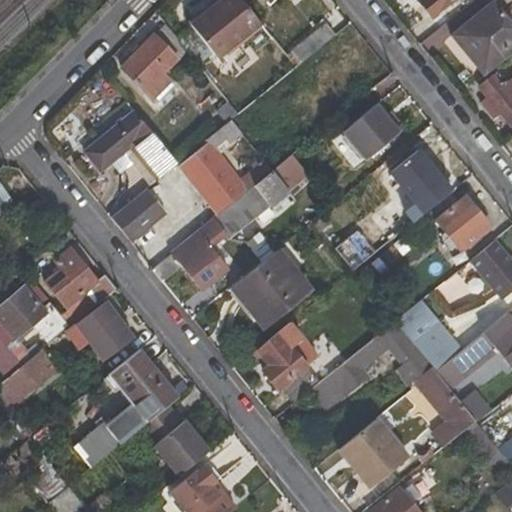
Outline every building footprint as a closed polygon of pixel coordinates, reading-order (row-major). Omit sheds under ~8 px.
[(215,60),(259,25),(238,0),(219,0),(189,25),(215,60)] [(421,0),(420,2),(432,17),(453,0),(421,0)] [(452,36),(484,76),(511,53),(511,30),(491,4),(452,36)] [(285,56),(295,69),(335,36),(324,24),(285,56)] [(162,74),(186,52),(164,25),(120,68),(152,100),(169,82),(162,74)] [(493,119),(499,114),(511,129),(511,79),(501,88),(492,77),(479,88),(487,99),(481,105),(493,119)] [(226,103),(216,112),(226,125),(230,122),(237,116),(226,103)] [(392,120),(387,124),(384,120),(375,108),(341,135),(365,163),(403,132),(393,119),(392,120)] [(156,179),(175,163),(133,111),(83,152),(100,173),(122,154),(129,148),(156,179)] [(392,120),(389,116),(384,120),(387,124),(392,120)] [(209,199),(219,213),(270,172),(258,157),(249,164),(252,169),(238,180),(219,156),(214,151),(226,141),(229,145),(241,136),(230,122),(226,125),(206,141),(208,145),(180,167),(207,201),(209,199)] [(219,156),(231,147),(229,145),(226,141),(214,151),(219,156)] [(122,154),(148,185),(156,179),(129,148),(122,154)] [(388,173),(415,206),(445,183),(417,150),(388,173)] [(285,175),(278,181),(270,172),(219,213),(210,220),(226,239),(227,241),(295,186),(285,175)] [(165,213),(146,190),(109,220),(128,243),(165,213)] [(434,221),(459,252),(490,228),(465,197),(434,221)] [(287,209),(299,226),(308,219),(297,202),(287,209)] [(332,221),(326,214),(312,225),(319,232),(332,221)] [(211,250),(226,239),(210,220),(167,253),(170,257),(151,271),(160,283),(181,266),(202,291),(227,270),(211,250)] [(500,302),(511,291),(511,262),(495,242),(468,263),(500,302)] [(102,302),(116,290),(104,275),(95,283),(68,251),(53,262),(66,278),(49,292),(65,310),(81,298),(83,300),(92,310),(102,302)] [(310,294),(276,251),(259,264),(229,288),(263,331),(310,294)] [(42,309),(24,287),(0,305),(0,340),(21,366),(33,358),(17,339),(30,327),(47,346),(61,334),(69,328),(62,318),(49,303),(42,309)] [(69,328),(92,310),(83,300),(62,318),(69,328)] [(101,362),(131,338),(102,302),(92,310),(69,328),(61,334),(76,352),(86,344),(101,362)] [(461,351),(420,302),(393,324),(430,369),(433,374),(461,351)] [(511,323),(506,316),(461,351),(433,374),(450,393),(499,353),(510,365),(511,363),(511,323)] [(408,387),(430,369),(393,324),(319,384),(306,394),(322,415),(367,379),(362,372),(389,351),(402,366),(396,372),(408,387)] [(281,388),(294,403),(306,394),(319,384),(277,334),(255,352),(267,367),(261,371),(276,391),(281,388)] [(0,340),(0,372),(6,380),(21,366),(0,340)] [(107,428),(81,397),(41,431),(29,441),(53,470),(68,489),(142,428),(169,406),(178,399),(139,351),(107,377),(132,407),(107,428)] [(6,380),(0,384),(0,406),(29,441),(41,431),(18,402),(56,371),(40,352),(33,358),(21,366),(6,380)] [(474,424),(450,393),(433,374),(417,387),(437,412),(446,423),(431,435),(443,449),(461,434),(474,424)] [(411,392),(431,417),(437,412),(417,387),(411,392)] [(186,421),(183,423),(169,406),(142,428),(155,444),(152,448),(177,479),(204,457),(211,452),(186,421)] [(375,421),(341,449),(359,472),(355,475),(368,491),(406,460),(375,421)] [(495,476),(509,466),(474,424),(461,434),(495,476)] [(341,449),(337,452),(355,475),(359,472),(341,449)] [(197,471),(174,490),(192,511),(233,511),(235,510),(225,498),(219,496),(211,488),(214,485),(201,469),(198,472),(197,471)] [(53,470),(37,482),(52,501),(55,498),(68,489),(53,470)] [(416,511),(396,486),(366,511),(416,511)] [(66,511),(78,502),(68,489),(55,498),(66,511)]
